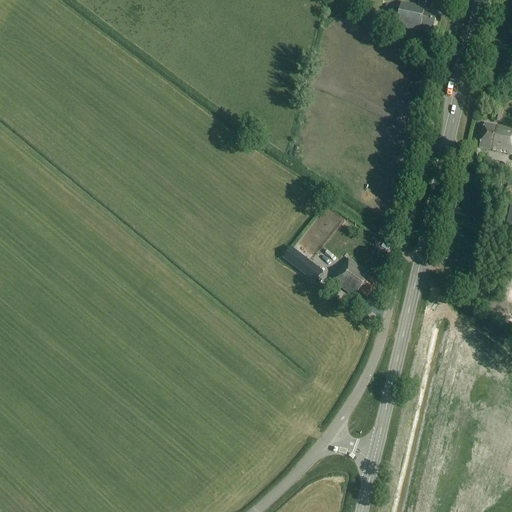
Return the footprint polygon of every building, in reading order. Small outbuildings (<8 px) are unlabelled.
[(396,27),(419,32),(420,28),(432,31),(436,15),(424,12),(426,0),(419,0),(418,7),(401,3),(396,27)] [(356,19),(374,33),(380,25),(362,12),(356,19)] [(479,148),(510,155),(511,145),(511,130),(485,124),(479,148)] [(307,277),(315,267),(310,264),(308,267),(289,252),(283,259),(307,277)] [(367,298),(377,284),(368,277),(370,276),(348,260),(332,281),(354,298),(359,292),(367,298)] [(336,273),(343,264),(338,261),(331,269),(336,273)]
